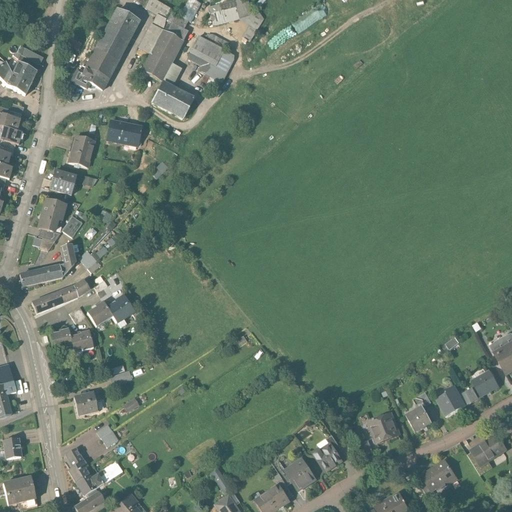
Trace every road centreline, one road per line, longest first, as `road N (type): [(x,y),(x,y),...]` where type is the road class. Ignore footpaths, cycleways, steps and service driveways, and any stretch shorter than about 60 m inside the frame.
road 1 (residential): [(2,290),(66,0)]
road 2 (track): [(145,105),(187,127),(239,72),(291,64),(381,6)]
road 3 (secondary): [(2,290),(30,341),(64,511)]
road 4 (residential): [(511,405),(328,495)]
